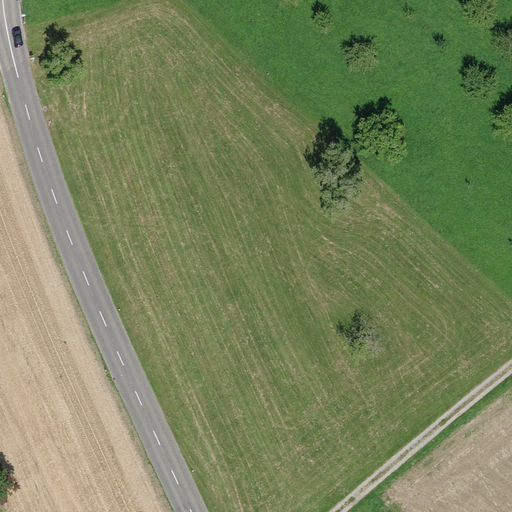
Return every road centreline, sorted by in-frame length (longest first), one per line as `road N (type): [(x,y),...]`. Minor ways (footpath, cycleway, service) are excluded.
road 1 (tertiary): [(191,511),(58,217),(0,4)]
road 2 (track): [(511,367),(338,511)]
